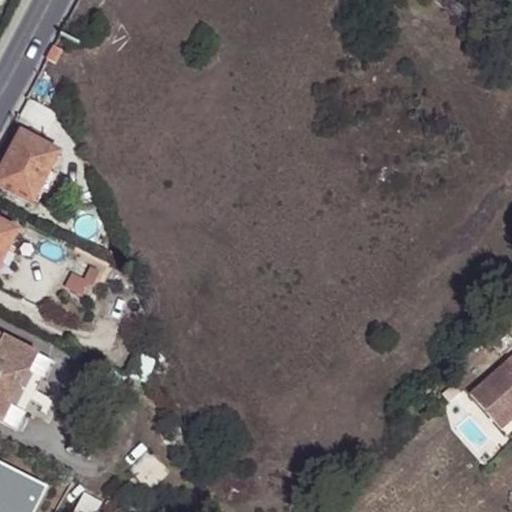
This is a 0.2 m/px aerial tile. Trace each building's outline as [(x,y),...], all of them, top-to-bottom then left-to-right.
[(56,46),(48,59),(58,65),(66,50),(56,46)] [(41,72),(28,96),(32,98),(34,100),(47,75),(41,72)] [(60,154),(22,133),(0,175),(0,186),(33,204),(60,154)] [(0,266),(18,231),(0,221),(0,266)] [(0,335),(0,422),(3,424),(39,353),(3,335),(2,336),(0,335)] [(511,348),(463,391),(493,427),(511,410),(511,348)] [(39,353),(3,424),(16,430),(25,412),(21,410),(38,375),(43,377),(52,360),(39,353)] [(35,511),(47,489),(0,464),(0,511),(35,511)] [(100,511),(105,503),(88,494),(77,511),(100,511)]
